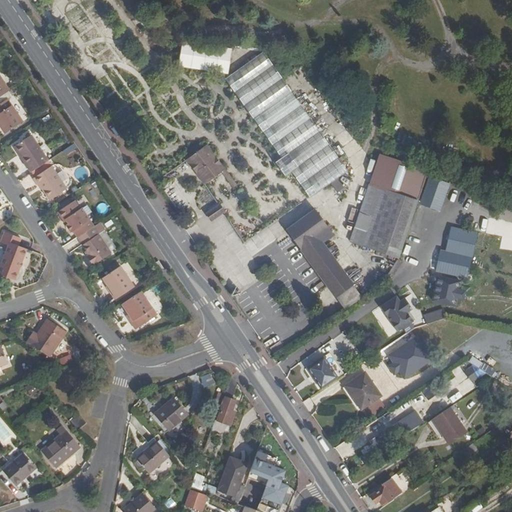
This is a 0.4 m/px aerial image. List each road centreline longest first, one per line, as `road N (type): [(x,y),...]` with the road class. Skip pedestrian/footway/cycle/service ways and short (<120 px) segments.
road 1 (secondary): [(177,259),(1,0)]
road 2 (secondary): [(351,511),(238,333)]
road 3 (secondary): [(224,340),(324,487)]
road 4 (residential): [(0,172),(57,258),(65,287)]
